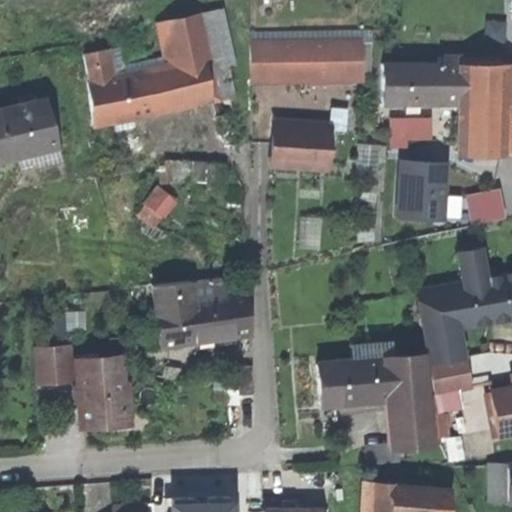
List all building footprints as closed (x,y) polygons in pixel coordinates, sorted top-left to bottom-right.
[(199,14),(155,23),(166,69),(114,80),(108,50),(81,56),(87,85),(85,86),(93,125),(174,108),(218,99),(210,59),(199,14)] [(361,39),(249,42),(250,88),(362,84),(361,39)] [(463,61),(379,63),(381,110),(453,108),(453,155),(511,155),(511,65),(464,65),(463,61)] [(0,107),(0,162),(56,149),(43,97),(0,107)] [(429,134),(429,110),(387,111),(387,142),(407,142),(407,134),(429,134)] [(330,124),(270,121),(267,169),(327,173),(330,124)] [(443,195),(446,156),(395,152),(391,210),(453,215),(455,196),(443,195)] [(469,219),(503,212),(496,181),(462,188),(469,219)] [(451,283),(413,290),(426,366),(464,359),(458,327),(511,317),(511,272),(485,277),(479,248),(453,253),(458,282),(451,283)] [(191,282),(148,289),(151,304),(154,329),(158,350),(251,336),(244,290),(194,298),(191,282)] [(34,386),(72,383),(70,358),(69,345),(31,348),(34,386)] [(377,357),(313,362),(317,409),(381,404),(386,452),(432,448),(423,353),(395,355),(377,357)] [(126,354),(70,358),(72,383),(76,430),(131,425),(126,354)] [(465,362),(427,369),(433,399),(471,392),(465,362)] [(511,384),(487,389),(496,440),(511,436),(511,384)] [(484,457),(486,498),(502,497),(500,456),(484,457)] [(380,483),(359,482),(357,511),(447,511),(449,487),(405,484),(380,483)] [(228,484),(177,486),(177,511),(320,511),(320,506),(229,507),(228,484)]
